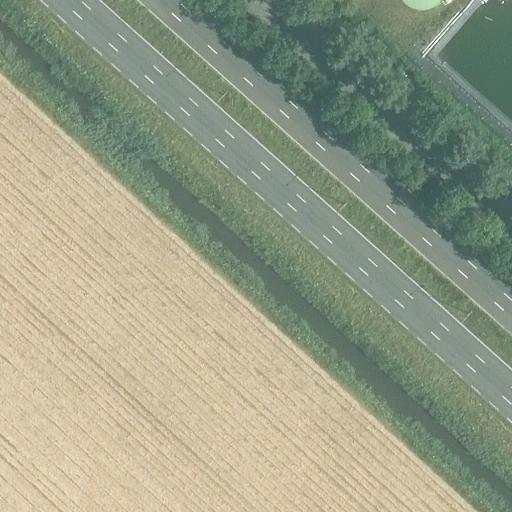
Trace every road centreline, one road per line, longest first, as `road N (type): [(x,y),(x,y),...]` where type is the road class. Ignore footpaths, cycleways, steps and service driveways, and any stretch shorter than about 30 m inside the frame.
road 1 (trunk): [(78,0),(511,388)]
road 2 (trunk): [(511,312),(162,0)]
road 3 (unclassified): [(511,233),(253,0)]
